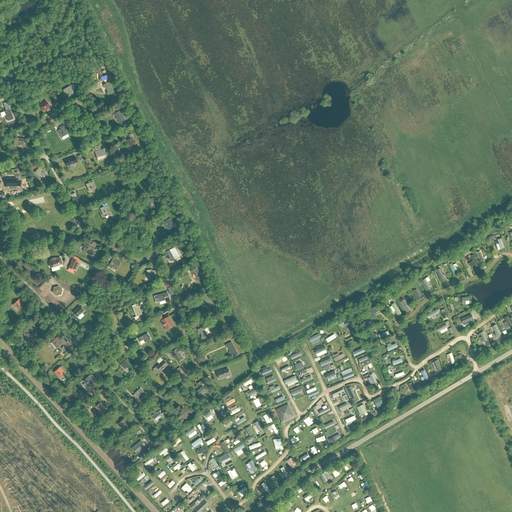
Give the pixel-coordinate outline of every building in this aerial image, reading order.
[(103,85),(105,89),(106,89),(107,92),(106,92),(108,95),(114,93),(109,82),(108,80),(105,82),(106,84),(103,85)] [(63,90),(64,93),(65,92),(67,96),(74,92),(72,89),(72,88),(70,85),(63,90)] [(46,101),(39,104),(43,111),(50,107),(46,101)] [(5,111),(4,111),(7,121),(13,119),(10,109),(5,111)] [(120,123),(125,120),(129,118),(124,109),(120,111),(115,114),(120,123)] [(63,127),(62,125),(59,127),(60,129),(57,130),(61,137),(68,133),(64,126),(63,127)] [(26,148),(27,141),(25,140),(25,139),(18,138),(17,144),(23,145),(23,147),(26,148)] [(134,142),(133,138),(127,140),(131,150),(137,148),(136,144),(137,143),(136,141),(134,142)] [(105,155),(105,154),(103,149),(95,152),(97,161),(103,159),(102,156),(105,155)] [(75,157),(65,161),(67,166),(77,162),(75,157)] [(46,172),(39,167),(35,172),(38,175),(38,174),(41,177),(43,176),(44,177),(47,174),(45,173),(46,172)] [(16,189),(16,186),(20,186),(20,180),(16,180),(16,179),(5,179),(6,185),(11,185),(11,189),(16,189)] [(89,191),(96,189),(93,181),(86,184),(89,191)] [(152,207),(162,201),(158,194),(148,200),(152,207)] [(108,206),(100,208),(103,216),(110,213),(108,206)] [(164,222),(168,230),(174,227),(175,228),(178,226),(176,223),(174,224),(171,218),(164,222)] [(91,256),(96,249),(89,245),(85,252),(91,256)] [(172,261),(178,257),(180,256),(175,247),(173,248),(167,252),(172,261)] [(475,253),(480,262),(483,260),(478,251),(475,253)] [(472,254),(469,255),(472,261),(467,263),(469,267),(477,263),(472,254)] [(50,265),(50,266),(50,267),(51,267),(52,271),(60,269),(58,265),(62,264),(61,262),(60,258),(54,258),(52,259),(50,260),(49,263),(49,264),(50,265)] [(80,263),(71,259),(69,262),(70,262),(67,267),(76,271),(80,263)] [(113,259),(110,264),(109,267),(112,269),(113,267),(117,270),(121,263),(113,259)] [(449,266),(452,274),(458,271),(455,264),(449,266)] [(197,268),(191,271),(193,275),(194,275),(195,278),(194,279),(196,281),(202,278),(197,268)] [(56,296),(61,295),(62,290),(59,286),(54,287),(52,293),(56,296)] [(411,291),(414,300),(419,298),(416,289),(411,291)] [(159,302),(166,300),(165,297),(169,296),(168,292),(157,295),(159,302)] [(210,295),(204,298),(205,302),(207,301),(208,305),(207,305),(209,309),(215,306),(210,295)] [(18,311),(24,305),(19,299),(13,305),(18,311)] [(132,306),(133,308),(136,316),(142,314),(139,305),(138,303),(132,306)] [(393,318),(397,316),(398,319),(400,319),(394,303),(388,305),(393,318)] [(77,317),(85,311),(80,306),(73,312),(77,317)] [(169,316),(161,320),(166,330),(174,326),(169,316)] [(435,328),(437,332),(446,327),(445,323),(435,328)] [(208,337),(207,334),(210,333),(207,326),(204,327),(197,329),(199,334),(200,333),(202,336),(201,337),(202,340),(208,337)] [(28,338),(34,333),(29,327),(23,332),(28,338)] [(486,344),(490,342),(484,330),(481,332),(486,344)] [(145,342),(151,339),(148,333),(138,338),(140,342),(144,340),(145,342)] [(326,342),(333,339),(330,333),(327,335),(328,336),(325,338),(326,342)] [(51,342),(54,345),(56,348),(62,343),(57,337),(51,342)] [(348,347),(356,343),(354,338),(346,342),(348,347)] [(232,342),(226,345),(228,349),(229,348),(230,352),(229,352),(231,355),(237,352),(232,342)] [(175,357),(178,362),(183,358),(176,349),(170,353),(174,358),(175,357)] [(125,360),(120,365),(125,370),(127,368),(130,371),(133,368),(125,360)] [(161,371),(168,365),(164,360),(156,367),(161,371)] [(437,360),(433,361),(438,371),(442,369),(437,360)] [(59,378),(65,373),(63,370),(65,369),(62,366),(54,373),(59,378)] [(219,379),(230,375),(228,369),(223,371),(222,369),(216,371),(219,379)] [(419,373),(424,382),(428,379),(423,370),(419,373)] [(350,376),(349,373),(346,374),(345,371),(339,374),(342,379),(350,376)] [(89,387),(94,381),(89,376),(83,381),(89,387)] [(203,386),(197,391),(200,395),(211,387),(204,379),(200,382),(203,386)] [(249,388),(246,384),(250,382),(248,379),(239,385),(243,392),(249,388)] [(138,401),(140,399),(146,394),(141,388),(135,393),(135,394),(133,395),(138,401)] [(373,400),(377,407),(385,403),(381,396),(373,400)] [(339,406),(346,403),(344,397),(337,400),(339,406)] [(101,413),(106,407),(101,402),(96,407),(101,413)] [(282,421),(294,416),(288,404),(277,409),(282,421)] [(356,407),(360,415),(367,412),(363,404),(356,407)] [(184,419),(192,413),(187,407),(180,413),(184,419)] [(162,414),(159,411),(157,413),(156,412),(151,416),(156,422),(160,418),(161,419),(165,415),(163,413),(162,414)] [(208,411),(202,417),(204,420),(211,414),(208,411)] [(125,429),(131,424),(125,418),(120,423),(125,429)] [(204,433),(199,424),(195,426),(199,435),(204,433)] [(185,434),(187,436),(195,429),(192,427),(185,434)] [(139,451),(145,445),(144,443),(143,444),(140,441),(132,448),(135,451),(137,449),(139,451)] [(220,443),(225,450),(228,448),(226,445),(226,446),(223,441),(220,443)] [(148,449),(141,454),(144,457),(150,452),(148,449)] [(179,459),(182,463),(187,460),(184,455),(179,459)] [(260,469),(267,465),(264,460),(258,465),(260,469)] [(142,465),(134,470),(135,474),(144,468),(142,465)] [(162,470),(157,475),(160,478),(165,473),(162,470)] [(317,487),(321,484),(316,477),(312,479),(317,487)] [(169,488),(175,482),(172,479),(166,485),(169,488)] [(189,491),(191,489),(185,483),(183,485),(189,491)] [(178,488),(175,491),(182,498),(185,496),(178,488)] [(207,507),(210,505),(201,496),(197,499),(200,503),(193,510),(195,511),(194,511),(202,511),(207,507)] [(281,506),(283,509),(291,502),(288,500),(281,506)] [(169,510),(175,504),(172,501),(166,507),(169,510)]
